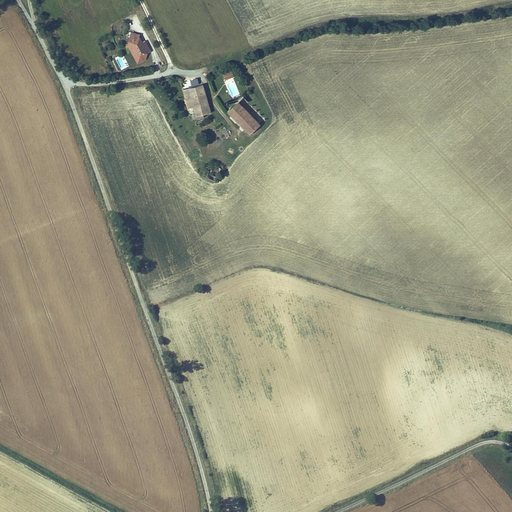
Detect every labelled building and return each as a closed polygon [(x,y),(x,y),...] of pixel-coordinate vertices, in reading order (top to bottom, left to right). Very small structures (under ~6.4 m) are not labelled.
[(128,41),(126,47),(129,48),(135,50),(139,59),(145,61),(146,55),(150,53),(145,42),(141,43),(138,42),(140,35),(135,34),(132,43),(128,41)] [(137,64),(145,61),(139,59),(135,50),(129,48),(137,64)] [(225,80),(233,76),(231,71),(223,74),(225,80)] [(193,108),(195,117),(200,116),(199,114),(208,111),(201,85),(187,89),(193,108)] [(193,108),(187,89),(183,91),(188,109),(193,108)] [(264,123),(241,99),(227,112),(250,137),(264,123)] [(215,182),(222,169),(212,165),(206,177),(215,182)]
